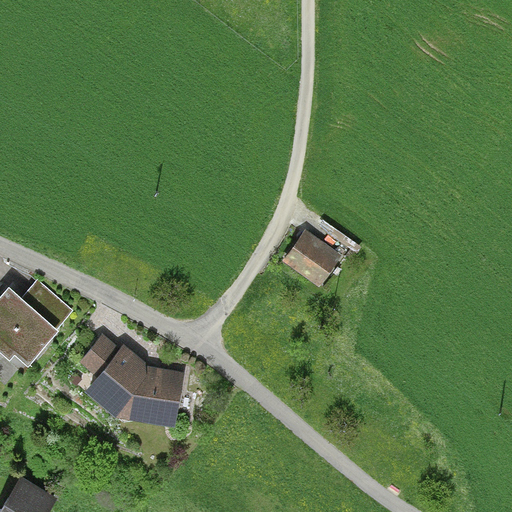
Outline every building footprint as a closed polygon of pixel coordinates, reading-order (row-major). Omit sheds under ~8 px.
[(305,229),(283,261),(319,287),(342,255),(305,229)] [(9,287),(0,296),(0,351),(10,360),(15,354),(28,366),(59,330),(57,328),(73,310),(37,279),(21,297),(9,287)] [(98,378),(121,348),(103,334),(80,362),(98,378)] [(85,391),(116,417),(175,427),(186,373),(150,366),(124,344),(121,348),(98,378),(85,391)] [(49,511),(58,499),(22,477),(0,511),(49,511)]
